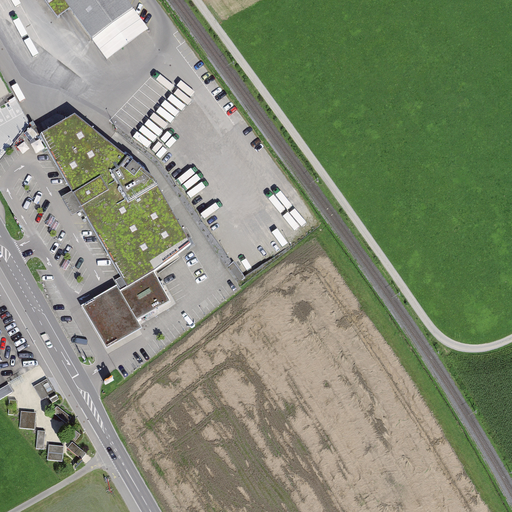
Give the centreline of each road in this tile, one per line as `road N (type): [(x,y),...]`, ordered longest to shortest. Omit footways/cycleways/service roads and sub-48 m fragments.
road 1 (track): [(199,0),(431,328),(454,346),(488,350),(511,339)]
road 2 (primary): [(0,240),(152,511)]
